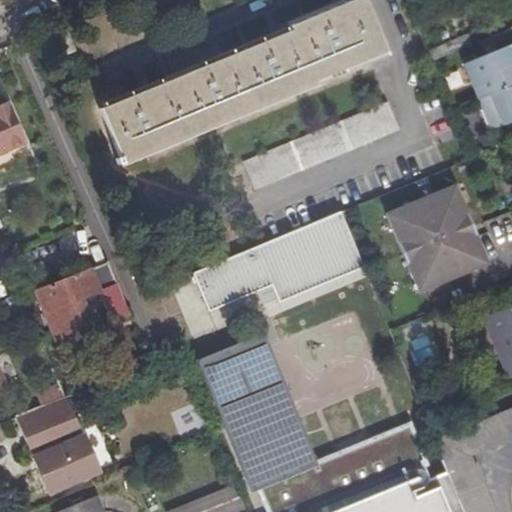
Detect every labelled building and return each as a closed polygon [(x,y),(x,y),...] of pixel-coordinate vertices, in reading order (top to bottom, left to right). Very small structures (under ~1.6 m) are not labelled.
[(346,0),(95,104),(121,163),(384,55),(361,0),(346,0)] [(430,60),(481,39),(477,29),(426,51),(430,60)] [(65,33),(44,43),(53,62),(74,53),(65,33)] [(479,96),(490,128),(511,119),(511,41),(463,61),(478,97),(479,96)] [(478,97),(470,100),(480,132),(490,128),(479,96),(478,97)] [(0,151),(24,141),(6,102),(0,103),(0,151)] [(396,129),(386,103),(243,160),(254,187),(396,129)] [(451,185),(382,214),(414,292),(484,263),(451,185)] [(276,307),(358,279),(337,217),(188,268),(203,311),(269,288),(276,307)] [(484,263),(497,259),(490,233),(476,236),(484,263)] [(108,260),(94,265),(115,312),(127,306),(108,260)] [(115,312),(94,265),(35,290),(56,338),(115,312)] [(187,324),(204,318),(189,279),(172,286),(187,324)] [(511,306),(483,318),(505,373),(511,369),(511,306)] [(423,335),(406,343),(419,369),(436,360),(423,335)] [(207,384),(248,368),(242,352),(199,369),(255,511),(462,511),(445,470),(419,481),(415,472),(410,462),(415,460),(401,423),(298,463),(303,474),(292,478),(288,467),(270,424),(230,439),(207,384)] [(270,424),(248,368),(207,384),(230,439),(270,424)] [(65,396),(0,421),(0,425),(6,440),(21,433),(46,492),(86,475),(70,439),(82,435),(66,395),(65,396)] [(511,435),(511,404),(432,438),(442,461),(445,470),(462,511),(491,511),(478,478),(480,477),(474,460),(472,462),(469,453),(511,435)] [(442,461),(415,472),(419,481),(445,470),(442,461)] [(303,474),(298,463),(288,467),(292,478),(303,474)] [(107,511),(100,493),(55,511),(107,511)]
